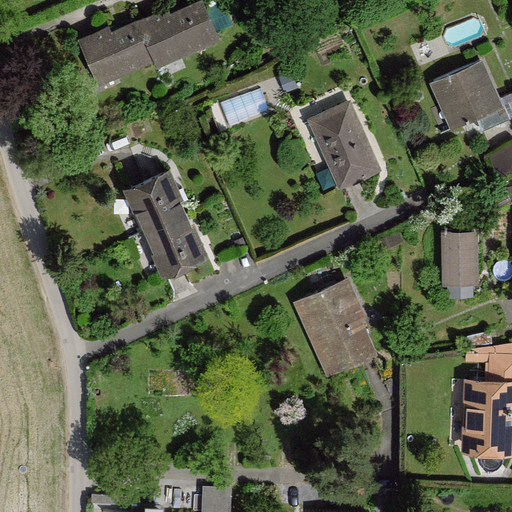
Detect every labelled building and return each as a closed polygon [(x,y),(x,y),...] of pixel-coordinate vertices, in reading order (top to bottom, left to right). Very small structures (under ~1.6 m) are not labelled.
[(168,9),(143,20),(157,54),(160,61),(218,36),(203,2),(171,15),(168,9)] [(110,27),(84,38),(102,78),(157,54),(143,20),(113,33),(110,27)] [(480,60),(435,79),(455,126),(478,116),(499,107),(501,105),(480,60)] [(299,85),(294,71),(284,75),(290,89),(299,85)] [(233,120),(270,108),(263,86),(226,99),(233,120)] [(351,102),(312,119),(342,183),(379,167),(351,102)] [(504,119),(499,107),(478,116),(484,128),(504,119)] [(511,168),(511,141),(488,152),(498,174),(511,168)] [(173,170),(129,189),(139,212),(142,211),(160,253),(158,254),(167,275),(210,256),(197,225),(193,226),(182,199),(185,198),(173,170)] [(446,232),(448,279),(473,277),(472,232),(446,232)] [(296,299),(327,369),(374,348),(359,314),(363,313),(347,276),(296,299)] [(465,375),(462,444),(511,446),(511,341),(469,347),(468,357),(489,357),(489,375),(465,375)] [(205,511),(235,511),(238,480),(208,479),(205,511)]
